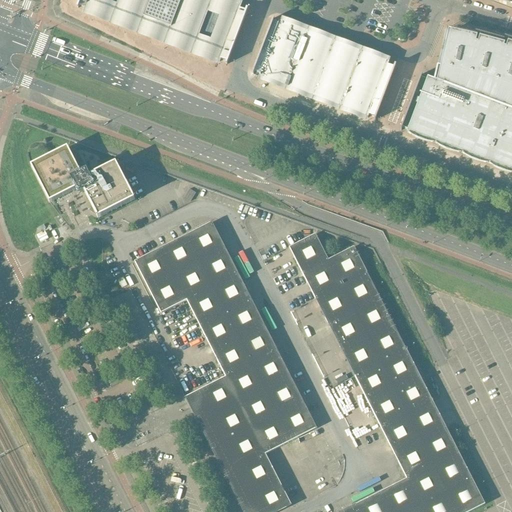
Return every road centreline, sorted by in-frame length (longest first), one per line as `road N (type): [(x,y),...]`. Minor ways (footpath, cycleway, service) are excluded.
road 1 (secondary): [(0,74),(511,267)]
road 2 (secondary): [(511,226),(11,35)]
road 3 (residential): [(511,193),(235,86),(266,6)]
road 4 (unclassified): [(186,385),(112,235),(92,231),(15,268)]
road 5 (secondary): [(126,511),(3,273)]
road 6 (secondary): [(0,301),(106,511)]
road 7 (residential): [(442,4),(421,51),(402,56),(266,6)]
